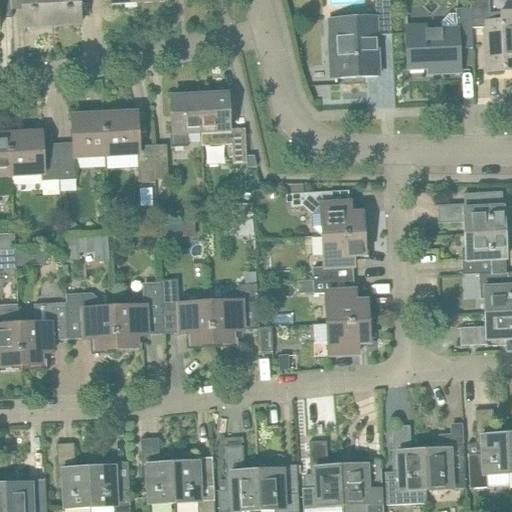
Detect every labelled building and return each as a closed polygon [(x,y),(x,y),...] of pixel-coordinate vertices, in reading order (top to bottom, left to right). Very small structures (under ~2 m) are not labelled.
[(0,0),(0,18),(11,18),(11,3),(10,0),(0,0)] [(10,0),(11,3),(23,2),(24,28),(52,26),(50,0),(10,0)] [(50,0),(52,26),(80,25),(78,0),(50,0)] [(373,0),(374,17),(349,18),(329,19),(330,39),(336,39),(338,79),(378,77),(376,37),(392,36),(389,0),(373,0)] [(470,0),(471,9),(470,9),(471,28),(483,28),(484,45),(486,72),(502,71),(503,71),(503,66),(511,66),(511,68),(511,12),(511,13),(489,13),(488,0),(470,0)] [(407,32),(407,49),(408,69),(442,68),(442,74),(459,73),(458,50),(472,49),(471,28),(470,9),(455,9),(455,15),(448,15),(440,23),(441,30),(407,32)] [(227,94),(198,96),(200,132),(201,147),(231,145),(232,163),(246,163),(244,129),(229,130),(227,94)] [(200,132),(198,96),(171,97),(173,133),(170,133),(171,148),(187,148),(186,133),(200,132)] [(154,180),(153,146),(137,147),(136,125),(126,126),(125,114),(103,115),(105,155),(136,154),(138,184),(155,183),(154,180)] [(105,155),(103,115),(82,116),(83,129),(73,129),(74,144),(56,145),(58,181),(76,180),(75,156),(105,155)] [(58,181),(56,145),(31,146),(30,133),(8,134),(11,175),(41,174),(41,182),(58,181)] [(0,175),(11,175),(8,134),(0,134),(0,175)] [(153,146),(154,180),(168,179),(167,165),(166,145),(153,146)] [(322,236),(362,234),(361,213),(349,214),(348,191),(290,194),(291,208),(301,208),(317,216),(318,227),(322,236)] [(471,234),(503,233),(511,232),(511,206),(502,207),(502,192),(469,194),(469,204),(437,206),(438,224),(470,222),(471,234)] [(241,217),(242,235),(252,234),(252,217),(241,217)] [(157,222),(158,238),(172,237),(172,221),(157,222)] [(503,233),(471,234),(472,250),(461,251),(463,275),(473,275),(505,273),(503,233)] [(0,250),(15,250),(14,234),(0,235),(0,250)] [(362,234),(322,236),(322,237),(324,267),(312,268),(312,281),(353,279),(351,257),(363,256),(362,234)] [(62,237),(63,260),(79,259),(78,250),(93,250),(94,259),(108,258),(107,235),(62,237)] [(0,268),(15,268),(15,250),(0,250),(0,268)] [(511,272),(505,273),(473,275),(474,300),(485,299),(486,314),(511,312),(511,272)] [(353,279),(312,281),(313,295),(326,294),(327,324),(367,322),(366,301),(354,302),(353,279)] [(162,334),(189,333),(190,345),(212,344),(210,304),(179,306),(178,297),(177,280),(160,281),(160,285),(161,298),(162,334)] [(145,307),(113,309),(116,349),(137,348),(137,336),(162,334),(161,298),(160,285),(148,285),(144,290),(145,307)] [(116,349),(113,309),(95,310),(95,296),(89,291),(64,293),(65,303),(67,339),(94,338),(94,350),(116,349)] [(240,303),(210,304),(212,344),(233,343),(233,331),(259,330),(259,328),(257,293),(240,294),(240,303)] [(37,325),(19,326),(21,366),(42,365),(42,354),(52,353),(51,340),(67,339),(65,303),(36,305),(37,325)] [(0,367),(21,366),(19,326),(18,307),(0,307),(0,367)] [(511,312),(486,314),(486,327),(459,328),(460,346),(499,344),(498,339),(511,338),(511,312)] [(367,322),(327,324),(328,342),(313,343),(313,357),(357,355),(357,345),(368,344),(367,322)] [(272,327),(259,328),(259,330),(260,353),(273,352),(272,332),(272,327)] [(482,449),(482,456),(470,457),(471,489),(487,488),(487,476),(509,474),(507,441),(494,442),(493,410),(475,411),(477,449),(482,449)] [(398,465),(399,470),(384,471),(385,506),(427,504),(426,489),(424,458),(411,459),(410,426),(392,427),(393,466),(398,465)] [(174,502),(172,471),(160,472),(158,439),(140,440),(142,478),(147,478),(148,503),(174,502)] [(308,443),(311,481),(311,489),(303,490),(304,508),(343,506),(341,474),(328,474),(326,442),(308,443)] [(91,507),(89,476),(76,476),(74,443),(56,444),(58,483),(63,483),(64,508),(91,507)] [(424,458),(426,489),(465,487),(463,445),(439,447),(439,458),(424,458)] [(259,509),(257,478),(244,479),(242,446),(224,447),(227,489),(218,490),(219,511),(259,509)] [(172,471),(174,502),(213,500),(212,458),(188,459),(188,470),(172,471)] [(382,511),(382,503),(380,460),(355,462),(356,473),(341,474),(343,506),(366,504),(366,509),(368,511),(382,511)] [(89,476),(91,507),(114,506),(114,511),(129,511),(127,463),(103,464),(103,475),(89,476)] [(272,478),(257,478),(259,509),(275,508),(275,511),(298,511),(296,465),(271,467),(272,478)] [(5,492),(6,511),(46,511),(45,479),(20,481),(21,491),(5,492)]
